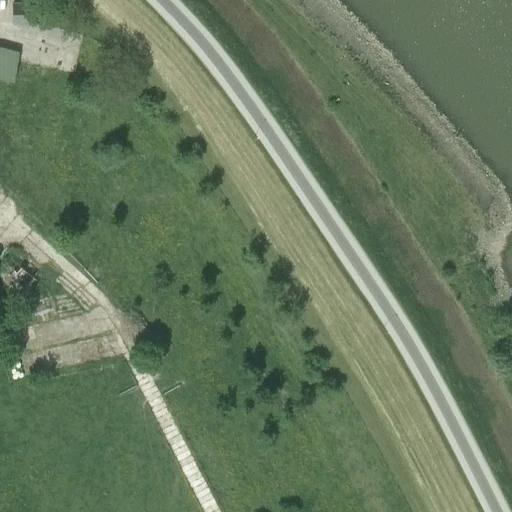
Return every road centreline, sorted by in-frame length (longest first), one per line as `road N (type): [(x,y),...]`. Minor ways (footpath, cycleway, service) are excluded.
road 1 (tertiary): [(501,511),(356,265),(234,87),(160,0)]
road 2 (track): [(0,205),(95,291),(137,347),(211,511)]
